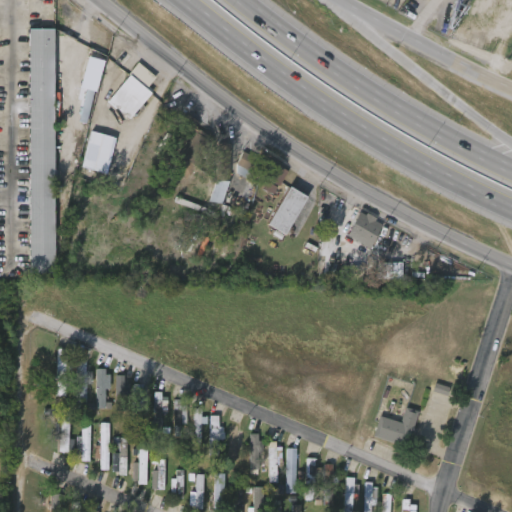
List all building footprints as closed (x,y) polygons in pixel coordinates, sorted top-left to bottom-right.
[(52,273),(27,273),(26,29),(52,29),(52,273)] [(107,51),(99,75),(93,73),(92,77),(84,74),(93,46),(107,51)] [(152,93),(130,119),(108,101),(131,74),(129,72),(138,62),(156,77),(149,86),(153,90),(151,92),(152,93)] [(195,126),(212,138),(210,141),(211,142),(187,179),(181,175),(184,172),(173,164),(195,131),(193,129),(190,134),(179,127),(188,115),(198,122),(195,126)] [(104,147),(82,141),(72,178),(95,183),(104,147)] [(231,144),(229,180),(216,179),(218,143),(231,144)] [(261,165),(252,181),(232,169),(241,153),(261,165)] [(212,213),(221,187),(222,154),(209,154),(209,163),(209,164),(208,189),(200,211),(206,213),(212,213)] [(280,181),(278,185),(261,175),(269,160),(286,171),(280,181)] [(278,181),(266,175),(254,200),(266,205),(278,181)] [(281,230),(280,233),(262,222),(285,184),(302,195),(281,230)] [(368,246),(345,234),(358,209),(381,220),(368,246)] [(374,233),(350,221),(338,246),(361,258),(374,233)] [(65,353),(64,361),(70,361),(70,371),(64,371),(64,395),(54,395),(54,385),(49,384),(50,377),(55,377),(55,348),(65,348),(65,353)] [(56,406),(58,359),(48,359),(46,406),(56,406)] [(84,407),(74,407),(73,360),(83,360),(84,407)] [(102,368),(102,380),(105,380),(105,387),(102,386),(101,407),(93,407),(94,367),(102,368)] [(76,370),(65,370),(66,418),(77,418),(76,370)] [(86,419),(98,419),(99,381),(87,381),(86,419)] [(143,385),(142,420),(131,419),(133,384),(143,385)] [(106,407),(134,408),(134,395),(116,394),(117,385),(107,385),(106,407)] [(159,391),(159,397),(164,398),(164,411),(159,411),(159,432),(152,432),(152,391),(159,391)] [(179,399),(179,404),(185,404),(185,423),(180,423),(180,434),(172,434),(172,399),(179,399)] [(145,443),(153,443),(153,424),(158,424),(158,411),(152,411),(152,402),(145,402),(145,443)] [(415,410),(404,446),(371,435),(377,415),(398,422),(403,406),(415,410)] [(205,415),(205,423),(199,423),(199,445),(192,445),(192,407),(200,407),(200,415),(205,415)] [(69,410),(67,438),(72,438),(72,450),(66,449),(66,452),(57,451),(57,439),(51,439),(52,422),(58,423),(59,410),(69,410)] [(164,445),(174,446),(174,434),(176,434),(177,410),(165,410),(164,445)] [(216,415),(216,427),(221,427),(221,432),(216,432),(216,455),(207,455),(208,415),(216,415)] [(88,420),(88,460),(79,460),(79,451),(74,451),(74,441),(80,441),(80,420),(88,420)] [(184,421),(185,456),(192,455),(191,431),(192,431),(192,420),(184,421)] [(106,422),(106,469),(97,469),(97,458),(92,458),(92,445),(98,445),(98,422),(106,422)] [(236,425),(236,433),(241,433),(240,444),(235,443),(235,463),(228,463),(228,425),(236,425)] [(209,457),(210,426),(201,426),(200,457),(209,457)] [(81,431),(73,431),(72,446),(68,446),(68,471),(80,471),(81,431)] [(59,432),(49,432),(49,462),(59,462),(59,432)] [(99,433),(91,433),(91,456),(85,456),(85,469),(91,469),(91,480),(99,480),(99,433)] [(230,436),(220,435),(219,470),(229,471),(230,436)] [(125,437),(124,475),(116,475),(116,471),(109,471),(110,452),(116,453),(117,437),(125,437)] [(273,441),(273,446),(279,446),(280,466),(274,466),(275,482),(266,482),(265,441),(273,441)] [(251,443),(240,444),(240,463),(252,463),(251,443)] [(110,463),(103,463),(102,483),(117,484),(118,448),(104,447),(104,455),(110,456),(110,463)] [(294,448),(294,452),(298,452),(298,464),(294,464),(293,492),(283,492),(284,447),(294,448)] [(144,449),(144,484),(136,484),(136,480),(130,480),(130,462),(136,462),(136,449),(144,449)] [(268,492),(268,475),(271,475),(270,451),(259,452),(260,492),(268,492)] [(287,474),(290,474),(290,458),(277,458),(277,503),(286,503),(287,474)] [(313,458),(313,467),(319,467),(319,475),(312,474),(312,500),(303,500),(304,458),(313,458)] [(123,493),(137,493),(138,460),(130,459),(129,472),(124,472),(123,493)] [(331,463),(331,477),(337,477),(337,482),(331,482),(330,505),(322,505),(322,463),(331,463)] [(296,487),(305,487),(305,468),(297,468),(296,487)] [(142,474),(144,474),(143,499),(155,499),(156,469),(142,469),(142,474)] [(201,474),(200,508),(192,508),(192,505),(186,505),(187,492),(193,492),(194,474),(201,474)] [(214,511),(215,474),(224,474),(223,511),(214,511)] [(323,474),(315,474),(316,493),(324,493),(323,474)] [(356,485),(355,496),(351,496),(350,511),(341,511),(344,477),(352,477),(352,484),(356,485)] [(173,480),(167,480),(167,488),(162,488),(162,504),(173,504),(173,480)] [(374,504),(369,504),(369,511),(361,511),(363,481),(370,481),(370,486),(375,486),(374,504)] [(216,511),(216,483),(206,483),(205,511),(216,511)] [(186,502),(180,502),(179,511),(193,511),(194,485),(187,485),(186,502)] [(267,503),(267,511),(245,511),(245,509),(251,509),(252,486),(261,486),(261,497),(267,497),(267,503)] [(343,511),(344,487),(335,487),(335,511),(343,511)] [(241,503),(240,511),(226,511),(226,504),(232,504),(233,489),(242,489),(241,503)] [(58,500),(57,511),(49,511),(50,493),(59,493),(58,500)] [(366,511),(368,495),(355,494),(354,511),(366,511)] [(253,511),(253,497),(244,497),(244,511),(253,511)] [(279,504),(279,511),(270,511),(270,501),(279,501),(279,504)]
